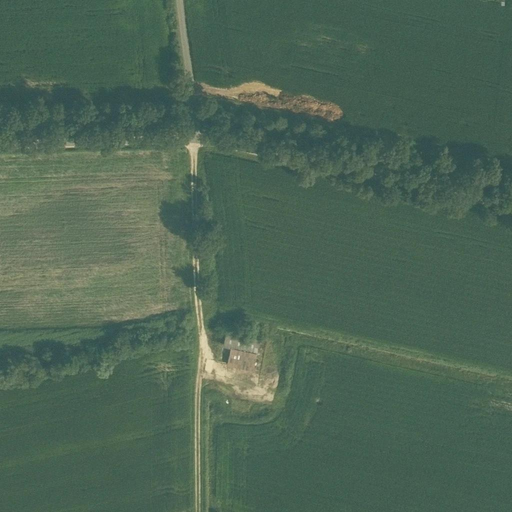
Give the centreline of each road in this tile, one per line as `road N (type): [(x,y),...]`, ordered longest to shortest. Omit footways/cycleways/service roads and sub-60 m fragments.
road 1 (unclassified): [(195,138),(511,205)]
road 2 (unclassified): [(195,138),(198,355)]
road 3 (unclassified): [(0,146),(195,138)]
road 4 (track): [(196,511),(198,355)]
road 5 (unclassified): [(178,0),(195,138)]
